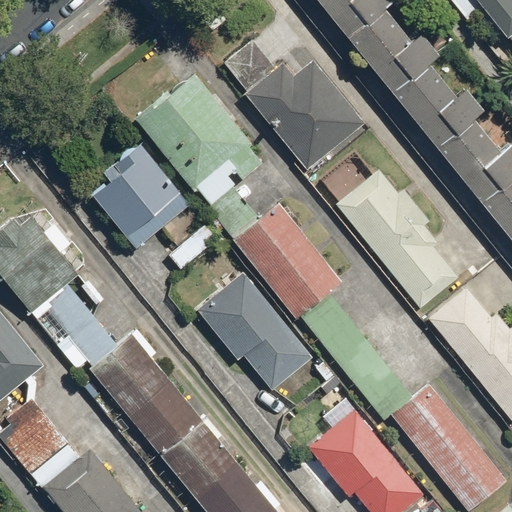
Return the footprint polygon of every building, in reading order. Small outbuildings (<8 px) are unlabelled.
[(321,0),(511,235),(511,139),(510,137),(499,145),(474,114),(484,106),(465,82),(455,91),(429,58),(440,49),(422,27),(411,36),(384,3),(387,0),(321,0)] [(511,0),(481,0),(511,38),(511,0)] [(246,88),(245,90),(307,167),(365,121),(313,57),(293,72),(283,59),(275,65),(253,37),(224,60),(246,88)] [(168,85),(134,112),(296,316),(300,313),(383,418),(391,412),(468,509),(507,479),(429,380),(411,394),(328,289),(343,278),(279,198),(258,215),(234,183),(236,182),(228,172),(234,166),(242,176),(263,161),(249,144),(252,141),(195,68),(170,88),(168,85)] [(109,176),(90,190),(135,246),(191,202),(140,138),(103,168),(109,176)] [(379,167),(336,201),(420,306),(459,275),(434,244),(438,240),(424,223),(430,218),(404,186),(399,191),(379,167)] [(0,271),(77,366),(87,358),(91,364),(89,365),(207,511),(279,511),(218,435),(221,433),(207,415),(204,418),(152,353),(157,350),(137,326),(117,342),(68,281),(79,272),(30,213),(20,221),(13,213),(0,224),(0,271)] [(217,240),(204,224),(170,253),(183,268),(217,240)] [(314,355),(243,268),(196,306),(237,357),(243,352),(272,388),(314,355)] [(467,284),(428,315),(511,418),(511,323),(510,325),(497,310),(492,314),(467,284)] [(0,398),(45,363),(0,306),(0,398)] [(10,421),(0,428),(0,431),(65,511),(143,511),(89,445),(79,453),(32,395),(6,416),(10,421)] [(354,406),(308,444),(349,494),(354,490),(372,511),(399,511),(424,491),(354,406)] [(511,511),(511,503),(509,501),(495,511),(511,511)]
